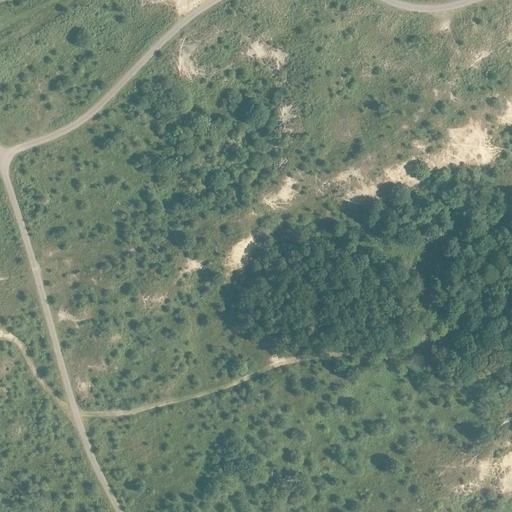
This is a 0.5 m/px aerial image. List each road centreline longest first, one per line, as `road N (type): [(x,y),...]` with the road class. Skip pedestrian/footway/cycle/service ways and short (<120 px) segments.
road 1 (unknown): [(511,306),(399,356),(278,363),(224,387),(98,415),(67,409),(34,375),(20,343),(0,336)]
road 2 (track): [(118,511),(83,438),(0,163)]
road 3 (track): [(215,0),(76,123),(0,155)]
